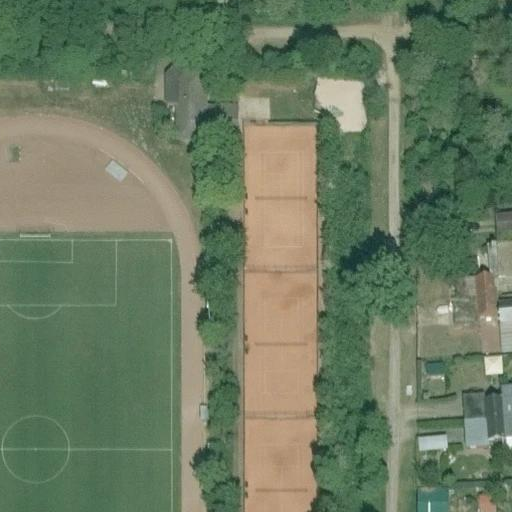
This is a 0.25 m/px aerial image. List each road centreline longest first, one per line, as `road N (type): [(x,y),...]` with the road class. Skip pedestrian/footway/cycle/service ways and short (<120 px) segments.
road 1 (track): [(511,32),(0,35)]
road 2 (residential): [(392,32),(394,511)]
